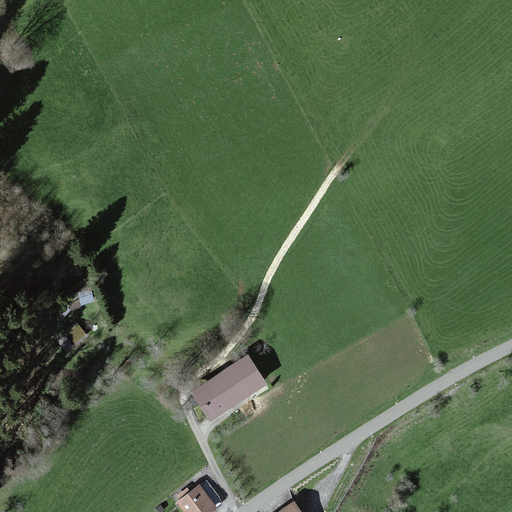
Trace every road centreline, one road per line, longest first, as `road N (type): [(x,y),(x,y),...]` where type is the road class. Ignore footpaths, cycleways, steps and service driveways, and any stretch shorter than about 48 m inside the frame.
road 1 (tertiary): [(245,511),(511,346)]
road 2 (track): [(184,401),(188,377),(247,325),(289,239),(336,175)]
